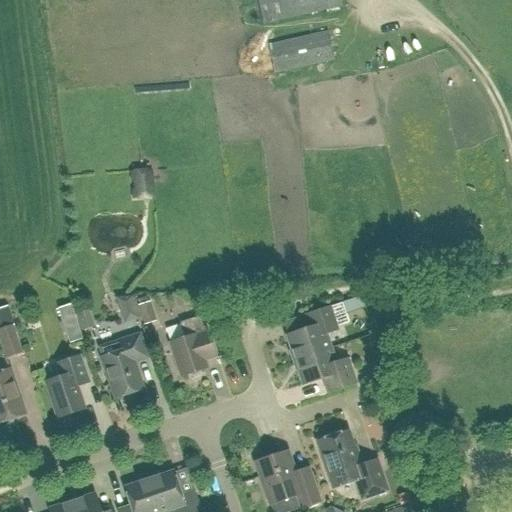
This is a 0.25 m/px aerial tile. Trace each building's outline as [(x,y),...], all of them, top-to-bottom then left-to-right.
[(341,7),(339,0),(256,0),(262,25),(341,7)] [(326,32),(267,45),(274,74),(333,61),(326,32)] [(139,306),(137,306),(143,326),(156,322),(150,302),(147,303),(146,298),(138,300),(139,306)] [(88,299),(64,304),(70,328),(94,323),(88,299)] [(348,300),(335,302),(337,319),(351,317),(348,300)] [(306,316),(310,328),(285,336),(293,361),(330,348),(326,335),(337,331),(329,308),(306,316)] [(203,373),(202,370),(200,362),(215,357),(201,316),(179,323),(180,325),(165,329),(170,343),(169,343),(181,377),(189,374),(191,377),(194,379),(201,377),(203,373)] [(12,326),(0,330),(0,340),(6,358),(22,353),(12,326)] [(139,334),(113,343),(116,353),(100,358),(114,399),(144,389),(135,363),(148,359),(139,334)] [(330,348),(293,361),(302,386),(324,379),(327,390),(354,381),(347,359),(335,363),(330,348)] [(56,364),(61,377),(45,382),(57,419),(84,409),(76,387),(88,383),(79,356),(56,364)] [(10,369),(0,372),(0,423),(26,414),(10,369)] [(377,459),(359,465),(348,430),(316,442),(331,489),(355,481),(361,500),(387,491),(377,459)] [(308,468),(294,472),(288,451),(254,462),(268,506),(297,497),(300,509),(318,502),(308,468)] [(147,476),(158,511),(164,511),(173,509),(173,511),(201,511),(194,490),(180,495),(173,472),(159,476),(157,473),(147,476)] [(158,511),(147,476),(136,480),(137,483),(123,487),(131,511),(127,511),(158,511)] [(72,502),(74,511),(112,511),(112,510),(107,511),(99,511),(94,494),(72,502)] [(74,511),(72,502),(48,510),(49,511),(74,511)]
